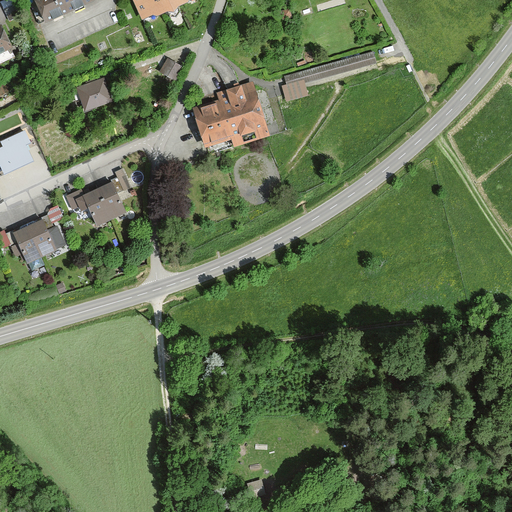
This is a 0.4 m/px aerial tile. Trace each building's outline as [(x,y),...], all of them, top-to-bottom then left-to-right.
[(97,0),(37,0),(49,27),(99,5),(97,0)] [(132,0),(142,23),(155,17),(157,22),(170,16),(171,20),(179,22),(182,16),(181,12),(192,7),(190,4),(199,0),(132,0)] [(0,57),(14,51),(3,25),(0,25),(0,57)] [(379,67),(375,54),(286,79),(290,92),(379,67)] [(184,69),(168,62),(161,77),(177,84),(184,69)] [(209,158),(271,140),(256,88),(242,92),(238,78),(225,81),(229,96),(215,100),(213,95),(201,99),(204,108),(215,105),(216,110),(197,116),(209,158)] [(113,104),(105,81),(72,93),(76,104),(83,101),(87,113),(113,104)] [(31,140),(25,128),(1,139),(3,144),(0,145),(0,162),(5,172),(34,158),(26,143),(31,140)] [(134,193),(124,174),(113,179),(115,183),(85,199),(81,192),(67,199),(75,214),(81,210),(86,220),(93,216),(100,230),(130,215),(122,199),(134,193)] [(27,231),(17,235),(15,232),(8,235),(14,248),(20,245),(30,264),(59,251),(54,241),(63,237),(59,229),(56,230),(50,216),(43,219),(45,223),(38,226),(37,223),(26,228),(27,231)] [(64,284),(58,287),(60,293),(66,290),(64,284)] [(266,493),(261,479),(247,483),(251,498),(266,493)]
